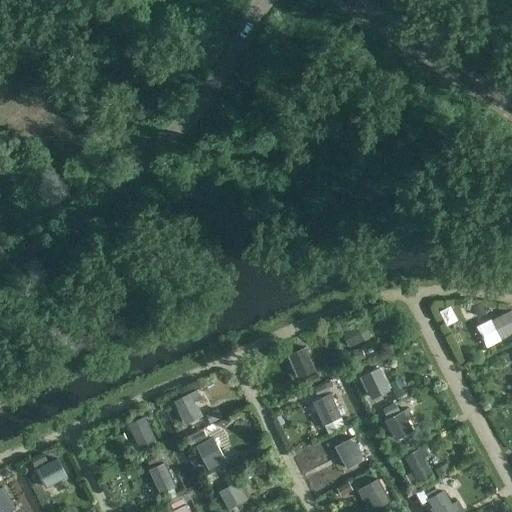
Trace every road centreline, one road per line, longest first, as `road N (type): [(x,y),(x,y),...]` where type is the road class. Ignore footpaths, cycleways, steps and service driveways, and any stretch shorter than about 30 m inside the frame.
road 1 (unclassified): [(0,260),(139,171),(197,114),(264,0)]
road 2 (unclassified): [(511,108),(349,0)]
